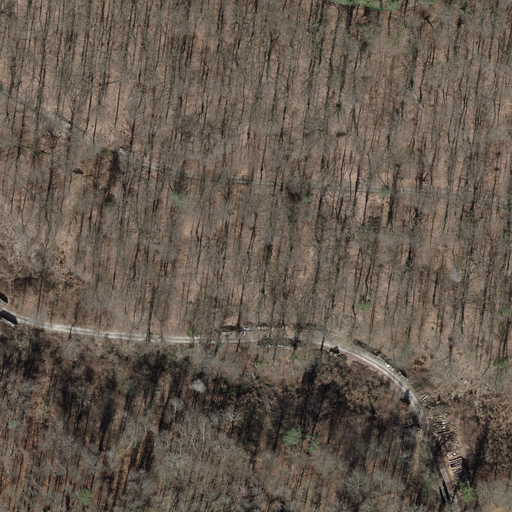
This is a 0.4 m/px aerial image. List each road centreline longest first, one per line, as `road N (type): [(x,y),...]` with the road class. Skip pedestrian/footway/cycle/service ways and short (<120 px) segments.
road 1 (track): [(0,306),(53,326),(303,342),(362,356),(410,396),(459,511)]
road 2 (track): [(511,205),(215,178),(139,159),(0,88)]
